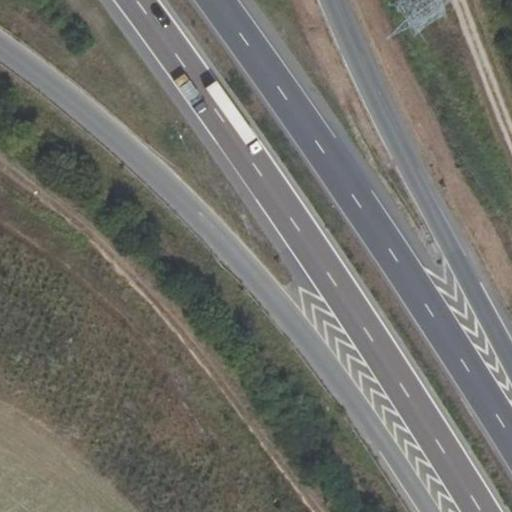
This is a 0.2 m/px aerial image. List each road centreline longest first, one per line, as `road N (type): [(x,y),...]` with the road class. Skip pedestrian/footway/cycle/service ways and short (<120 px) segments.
road 1 (trunk): [(0,46),(201,214),(322,361),(430,511)]
road 2 (trunk): [(135,0),(327,272),(479,511)]
road 3 (trunk): [(511,446),(382,239),(216,0)]
road 4 (track): [(0,163),(150,293),(319,511)]
road 5 (trunk): [(511,361),(328,0)]
road 6 (track): [(463,0),(511,132)]
